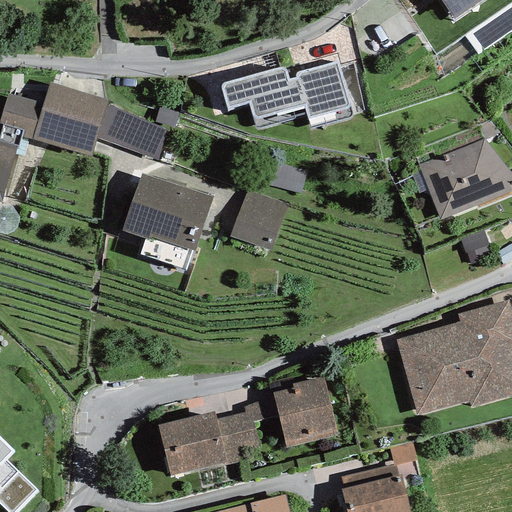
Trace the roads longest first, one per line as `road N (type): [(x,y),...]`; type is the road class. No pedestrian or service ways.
road 1 (residential): [(70,511),(89,492),(103,429),(128,405),(257,372),(511,269)]
road 2 (residential): [(0,61),(187,63),(283,39),(353,0)]
